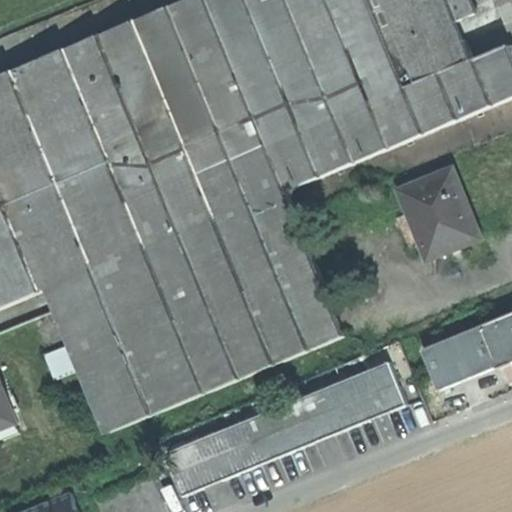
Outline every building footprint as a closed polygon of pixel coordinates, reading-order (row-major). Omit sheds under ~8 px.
[(450,0),(188,0),(68,50),(0,77),(0,309),(51,289),(110,433),(349,334),(301,216),(511,129),(511,46),(476,61),(460,22),(450,0)] [(472,0),(450,0),(460,22),(478,14),(472,0)] [(470,206),(456,170),(405,191),(413,213),(399,219),(412,251),(426,245),(432,259),(483,238),(470,206)] [(511,359),(511,314),(426,350),(443,391),(501,367),(500,365),(511,359)] [(71,348),(51,354),(58,376),(78,369),(71,348)] [(393,362),(170,454),(187,496),(411,405),(393,362)] [(0,430),(19,423),(0,376),(0,430)] [(81,511),(74,493),(27,511),(81,511)]
